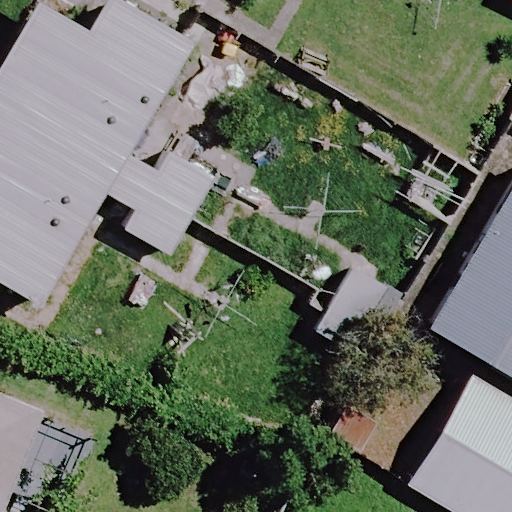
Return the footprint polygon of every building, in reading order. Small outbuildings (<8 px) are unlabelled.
[(0,293),(30,311),(94,203),(122,219),(114,233),(161,261),(224,156),(171,125),(148,164),(126,151),(185,52),(96,0),(39,0),(0,66),(0,293)] [(511,0),(499,0),(498,2),(511,9),(511,0)] [(511,175),(500,168),(402,330),(511,395),(511,175)] [(400,314),(336,280),(303,342),(367,376),(400,314)] [(511,511),(511,419),(449,387),(396,490),(438,511),(511,511)] [(0,511),(70,511),(100,431),(0,394),(0,511)]
